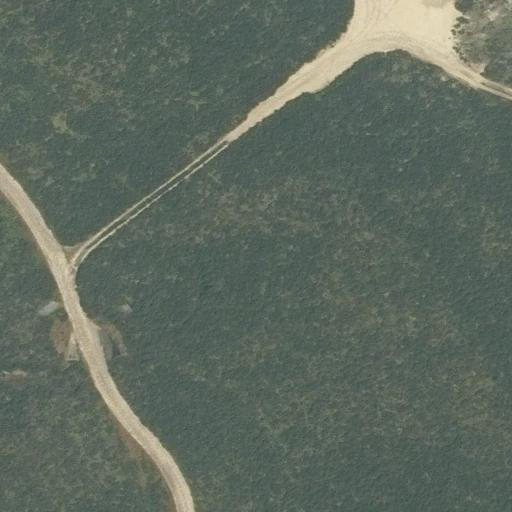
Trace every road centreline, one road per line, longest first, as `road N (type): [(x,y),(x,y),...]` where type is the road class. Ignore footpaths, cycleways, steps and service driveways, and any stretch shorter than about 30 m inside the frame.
road 1 (track): [(388,13),(81,252),(69,296)]
road 2 (track): [(0,177),(38,227),(109,390),(167,464),(186,511)]
road 3 (track): [(375,0),(413,45),(511,94)]
